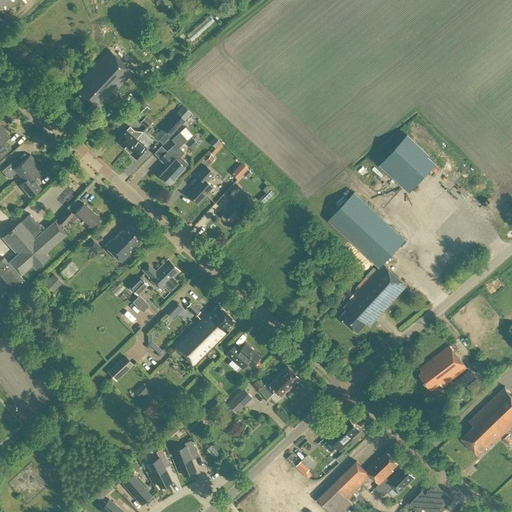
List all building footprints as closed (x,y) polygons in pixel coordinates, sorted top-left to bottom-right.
[(17,0),(0,0),(0,11),(12,0),(13,0),(16,2),(17,0)] [(81,88),(77,92),(94,108),(100,102),(103,104),(110,96),(111,97),(134,72),(110,51),(102,59),(78,85),(81,88)] [(142,118),(150,110),(143,103),(134,111),(142,118)] [(184,106),(163,128),(171,136),(192,114),(184,106)] [(141,122),(147,127),(151,122),(146,117),(141,122)] [(4,141),(10,136),(2,127),(0,128),(0,158),(11,149),(4,141)] [(116,142),(126,151),(137,139),(136,139),(142,132),(141,131),(135,131),(130,127),(116,142)] [(146,148),(146,147),(153,140),(143,131),(142,132),(136,139),(137,139),(126,151),(136,159),(146,148)] [(168,166),(160,175),(164,178),(163,179),(166,183),(167,182),(169,184),(185,168),(184,167),(187,163),(181,156),(184,153),(179,147),(187,140),(180,132),(172,139),(176,143),(167,151),(160,158),(168,166)] [(209,142),(215,147),(221,141),(214,136),(209,142)] [(354,192),(405,239),(457,184),(406,136),(354,192)] [(186,143),(192,149),(197,143),(191,137),(186,143)] [(385,143),(374,155),(381,161),(392,149),(385,143)] [(17,172),(21,177),(37,162),(30,155),(20,164),(16,159),(2,171),(9,178),(17,172)] [(210,155),(205,160),(209,164),(214,159),(210,155)] [(37,162),(21,177),(25,181),(20,185),(31,198),(41,189),(33,180),(44,171),(37,162)] [(207,182),(214,174),(205,165),(196,175),(201,179),(187,194),(198,204),(213,187),(207,182)] [(242,174),(246,178),(252,173),(247,168),(242,174)] [(236,169),(231,173),(237,179),(242,175),(236,169)] [(269,184),(264,187),(267,193),(260,197),(263,201),(275,193),(269,184)] [(252,200),(246,195),(247,194),(237,185),(227,197),(232,202),(222,213),(223,214),(221,216),(221,218),(225,221),(227,221),(229,219),(232,222),(247,206),(252,200)] [(405,239),(354,192),(329,220),(380,268),(355,295),(347,288),(343,292),(352,300),(344,308),(346,310),(340,317),(358,333),(367,323),(370,326),(408,285),(386,266),(389,263),(386,261),(405,239)] [(100,216),(84,202),(76,211),(74,213),(68,208),(58,220),(63,226),(70,217),(74,220),(78,215),(91,226),(100,216)] [(9,212),(13,217),(18,213),(14,208),(9,212)] [(54,221),(42,232),(41,230),(44,228),(40,223),(39,224),(29,214),(6,235),(11,241),(8,244),(18,255),(9,263),(20,275),(32,265),(35,268),(48,256),(45,253),(66,234),(54,221)] [(142,237),(129,225),(123,232),(122,230),(106,246),(122,262),(137,247),(135,244),(142,237)] [(92,238),(84,244),(96,256),(103,248),(92,238)] [(3,258),(0,260),(0,276),(15,293),(26,283),(3,258)] [(180,271),(170,262),(167,264),(165,262),(156,271),(149,264),(143,270),(150,277),(149,278),(161,290),(165,286),(171,290),(178,283),(173,278),(180,271)] [(46,285),(53,292),(59,285),(54,280),(56,278),(57,277),(55,276),(54,274),(51,277),(45,284),(46,285)] [(138,295),(148,285),(140,277),(130,287),(138,295)] [(5,292),(0,296),(5,302),(10,297),(5,292)] [(132,302),(143,312),(150,305),(139,295),(132,302)] [(0,329),(13,317),(0,302),(0,329)] [(196,316),(200,311),(191,303),(187,307),(196,316)] [(200,318),(194,324),(216,345),(228,333),(225,330),(234,322),(232,320),(233,319),(220,307),(218,306),(207,316),(206,315),(201,319),(200,318)] [(216,345),(194,324),(173,345),(195,366),(216,345)] [(269,339),(262,346),(269,353),(276,347),(269,339)] [(221,343),(218,348),(223,352),(227,348),(221,343)] [(242,368),(246,364),(250,368),(260,357),(245,344),(239,351),(233,346),(226,355),(242,368)] [(467,368),(449,345),(419,368),(422,372),(419,374),(431,390),(440,383),(443,387),(467,368)] [(137,363),(151,376),(162,366),(148,352),(137,363)] [(125,355),(107,371),(116,381),(134,364),(125,355)] [(255,365),(255,366),(252,368),(255,371),(258,368),(262,365),(260,363),(258,362),(255,365)] [(298,378),(287,367),(268,386),(267,384),(259,391),(267,399),(272,395),(277,400),(281,396),(281,397),(291,387),(291,386),(298,378)] [(459,379),(465,386),(475,377),(469,370),(459,379)] [(471,391),(480,384),(476,379),(467,386),(471,391)] [(244,388),(228,404),(237,413),(253,398),(244,388)] [(511,426),(511,396),(504,388),(470,421),(474,426),(471,428),(473,430),(463,439),(478,454),(488,445),(496,437),(499,439),(511,426)] [(359,431),(347,419),(339,426),(338,425),(326,437),(339,451),(352,440),(350,439),(359,431)] [(178,420),(172,425),(177,430),(182,425),(178,420)] [(202,420),(199,423),(204,429),(207,426),(202,420)] [(509,446),(511,442),(511,440),(508,436),(503,440),(509,446)] [(185,445),(173,450),(183,475),(195,470),(190,456),(197,453),(190,440),(184,442),(185,445)] [(165,467),(170,465),(165,455),(161,449),(157,451),(160,457),(148,464),(160,487),(172,481),(165,467)] [(378,490),(388,480),(386,478),(393,471),(392,470),(398,464),(386,452),(379,459),(378,458),(365,470),(356,461),(318,499),(330,511),(344,511),(352,504),(347,499),(371,476),(379,485),(376,488),(378,490)] [(342,453),(336,459),(339,462),(345,457),(342,453)] [(307,456),(296,467),(303,474),(314,463),(307,456)] [(389,481),(388,480),(378,490),(384,496),(392,487),(398,494),(415,478),(404,467),(389,481)] [(123,483),(141,503),(151,495),(133,475),(123,483)] [(117,477),(110,483),(114,487),(121,481),(117,477)] [(108,482),(102,489),(107,494),(113,488),(108,482)] [(420,511),(423,509),(426,511),(442,511),(444,511),(441,509),(451,498),(434,483),(425,494),(421,491),(410,504),(419,511),(420,511)] [(100,509),(102,511),(124,511),(108,499),(100,509)]
